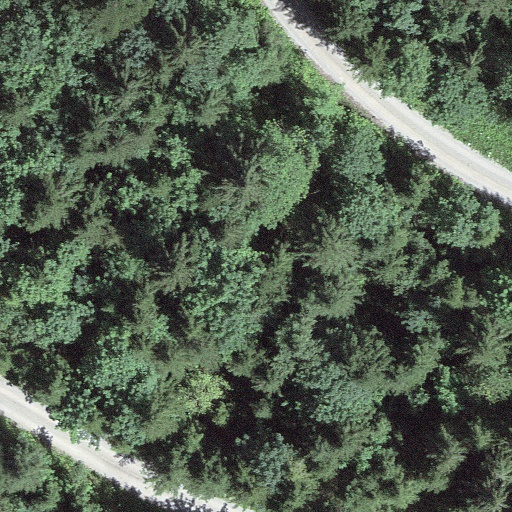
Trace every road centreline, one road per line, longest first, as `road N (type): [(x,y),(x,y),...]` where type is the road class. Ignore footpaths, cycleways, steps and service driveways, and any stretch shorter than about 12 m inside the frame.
road 1 (track): [(511,189),(381,121),(259,0)]
road 2 (track): [(0,409),(173,496),(227,511)]
